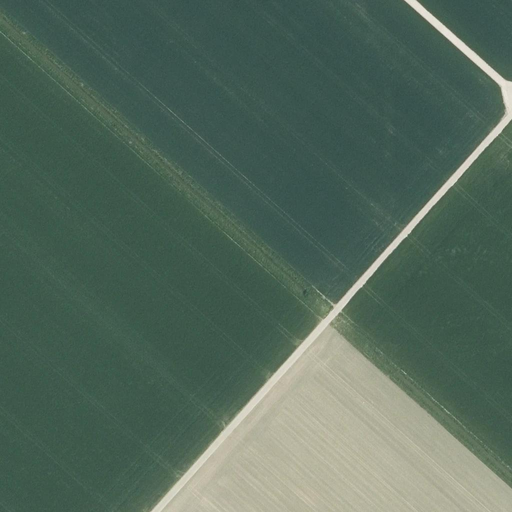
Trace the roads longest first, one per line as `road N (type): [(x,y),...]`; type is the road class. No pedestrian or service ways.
road 1 (track): [(157,511),(511,115)]
road 2 (track): [(511,94),(409,0)]
